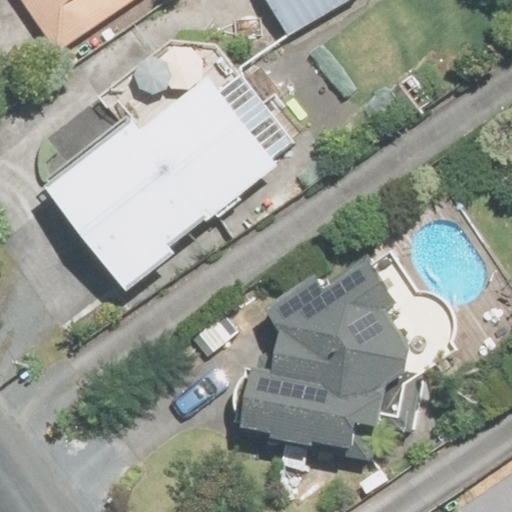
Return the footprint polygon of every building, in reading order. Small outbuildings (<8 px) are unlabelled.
[(18,0),(59,62),(148,0),(18,0)] [(264,0),(289,43),(364,0),(264,0)] [(304,47),(276,71),(325,128),(354,103),(304,47)] [(213,86),(57,203),(131,300),(180,264),(174,256),(283,175),(279,169),(300,153),(245,80),(221,94),(213,86)] [(248,431),(248,442),(276,445),(275,448),(322,456),(323,453),(360,459),(363,438),(384,442),(387,425),(404,427),(410,392),(461,361),(455,348),(461,337),(456,317),(439,302),(422,301),(394,259),(374,273),(366,263),(325,291),(320,285),(273,315),(267,360),(262,360),(260,377),(249,376),(248,385),(239,398),(239,413),(240,429),(248,431)] [(511,511),(511,481),(463,511),(511,511)]
